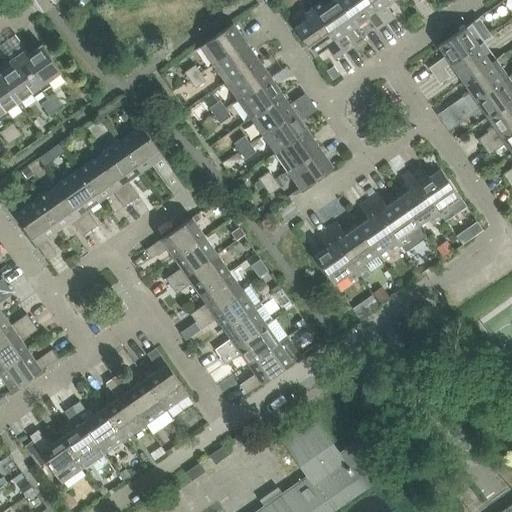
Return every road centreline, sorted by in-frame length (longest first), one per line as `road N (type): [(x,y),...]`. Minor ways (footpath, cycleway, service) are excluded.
road 1 (residential): [(374,323),(503,232),(430,121)]
road 2 (residential): [(374,323),(509,511)]
road 3 (residential): [(228,423),(374,323)]
road 4 (residential): [(106,511),(228,423)]
road 5 (residential): [(228,423),(151,311)]
